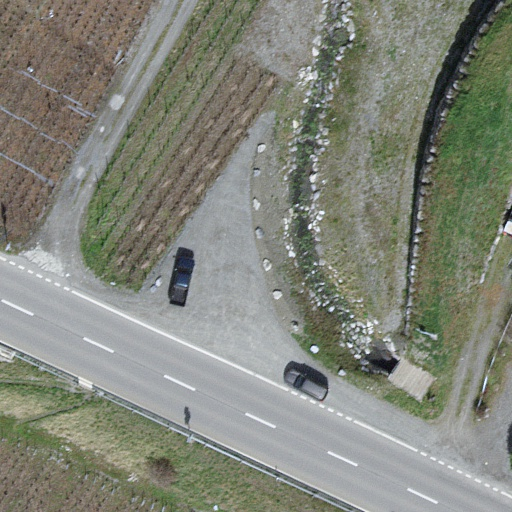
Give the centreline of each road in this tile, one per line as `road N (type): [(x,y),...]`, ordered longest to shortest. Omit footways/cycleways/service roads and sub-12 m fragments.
road 1 (tertiary): [(458,511),(0,298)]
road 2 (track): [(27,311),(78,187),(176,0)]
road 3 (track): [(511,196),(469,322),(428,497)]
